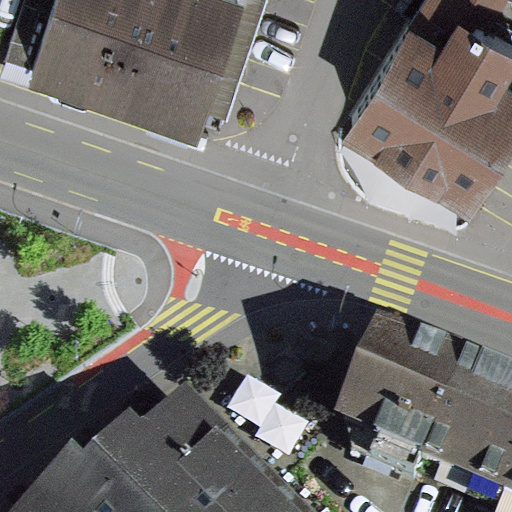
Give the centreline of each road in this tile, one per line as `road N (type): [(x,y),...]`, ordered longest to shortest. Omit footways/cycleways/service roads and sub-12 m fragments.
road 1 (residential): [(0,458),(193,320),(267,233)]
road 2 (primary): [(0,137),(267,233)]
road 3 (primary): [(267,233),(511,320)]
road 4 (residential): [(267,233),(348,0)]
